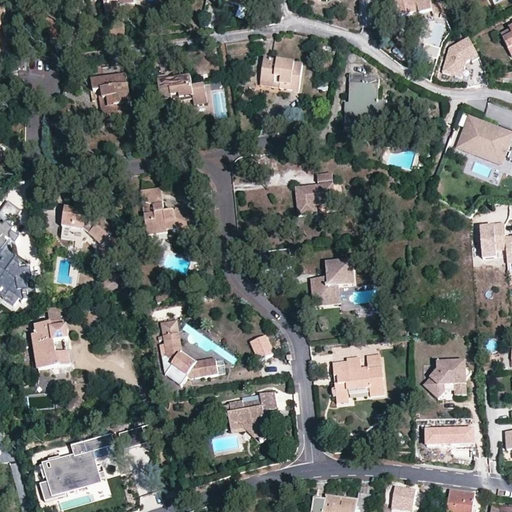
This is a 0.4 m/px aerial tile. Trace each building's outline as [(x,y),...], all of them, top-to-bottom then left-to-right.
[(66,0),(48,0),(48,1),(52,11),(60,8),(60,5),(67,2),(66,0)] [(135,7),(134,0),(103,0),(106,18),(126,15),(126,8),(135,7)] [(224,0),(224,2),(251,12),(254,0),(224,0)] [(431,2),(430,0),(397,0),(401,17),(420,12),(418,5),(431,2)] [(136,13),(135,7),(126,8),(126,15),(136,13)] [(511,27),(509,29),(510,31),(501,35),(511,57),(511,27)] [(478,59),(468,40),(449,50),(442,73),(462,79),(465,66),(478,59)] [(265,59),(261,82),(281,86),(281,90),(299,93),(303,65),(265,59)] [(94,93),(98,92),(103,91),(107,121),(130,117),(129,106),(131,105),(126,75),(92,80),(94,93)] [(208,106),(205,87),(193,88),(191,78),(170,81),(170,76),(158,77),(162,102),(171,101),(173,111),(182,110),(182,104),(181,100),(193,98),(194,102),(195,108),(208,106)] [(350,76),(350,85),(353,86),(352,115),(346,115),(346,124),(364,125),(364,120),(382,120),(382,103),(379,102),(379,77),(350,76)] [(103,121),(107,121),(103,91),(98,92),(103,121)] [(387,103),(382,103),(382,120),(364,120),(364,125),(386,126),(387,103)] [(495,128),(468,118),(457,148),(473,154),(476,147),(504,158),(511,136),(511,134),(502,130),(500,134),(494,132),(495,128)] [(501,165),(504,158),(476,147),(473,154),(501,165)] [(314,190),(313,187),(294,190),(297,217),(316,215),(315,206),(334,204),(331,175),(316,176),(317,184),(319,184),(319,187),(317,187),(317,189),(314,190)] [(165,211),(161,190),(142,193),(149,237),(168,234),(168,232),(176,231),(192,236),(199,219),(175,209),(165,211)] [(88,213),(89,205),(77,203),(75,210),(66,209),(63,228),(85,232),(103,247),(117,232),(104,221),(103,221),(88,213)] [(12,240),(14,237),(11,234),(15,228),(11,226),(20,213),(11,206),(1,219),(6,224),(4,226),(0,222),(0,247),(4,250),(1,254),(5,257),(0,262),(0,295),(16,308),(23,298),(39,295),(37,285),(35,285),(32,266),(22,268),(21,263),(23,260),(15,254),(12,240)] [(495,229),(484,229),(484,266),(500,266),(499,252),(508,251),(508,266),(511,266),(511,239),(506,240),(506,226),(495,227),(495,229)] [(261,270),(289,271),(289,254),(262,253),(261,270)] [(354,286),(351,262),(328,265),(329,280),(312,281),(315,307),(340,304),(338,287),(354,286)] [(170,303),(169,297),(157,299),(158,306),(170,303)] [(51,325),(63,324),(61,310),(49,311),(51,325)] [(218,376),(216,359),(196,362),(183,354),(177,323),(161,326),(168,360),(169,360),(168,364),(192,381),(218,376)] [(64,330),(63,324),(51,325),(37,326),(38,336),(34,336),(37,368),(69,365),(68,353),(56,354),(55,344),(67,343),(66,330),(64,330)] [(382,368),(380,356),(367,358),(368,370),(382,368)] [(385,396),(382,368),(368,370),(361,371),(360,360),(348,361),(348,364),(334,365),(335,378),(339,377),(339,386),(336,386),(337,390),(332,391),(332,395),(333,398),(337,398),(337,401),(349,399),(348,392),(370,390),(372,397),(385,396)] [(465,364),(437,366),(438,373),(425,389),(435,397),(442,388),(456,387),(456,393),(456,397),(468,397),(467,386),(466,381),(472,374),(465,370),(465,364)] [(456,387),(442,388),(435,397),(440,401),(446,394),(456,393),(456,387)] [(278,410),(275,394),(261,396),(262,401),(244,404),(242,402),(229,404),(230,406),(224,408),(225,417),(229,416),(232,434),(247,432),(261,445),(264,445),(269,432),(267,420),(271,420),(269,412),(278,410)] [(85,402),(76,396),(66,409),(75,416),(85,402)] [(479,438),(432,439),(432,457),(480,456),(479,438)] [(100,445),(74,445),(74,452),(66,452),(66,450),(49,451),(49,467),(42,467),(42,477),(49,477),(65,477),(65,460),(74,460),(74,466),(94,466),(94,457),(99,457),(100,445)] [(99,472),(99,457),(94,457),(94,466),(74,466),(74,472),(99,472)] [(414,504),(416,490),(394,488),(393,501),(414,504)] [(472,511),(474,495),(450,492),(447,511),(472,511)] [(370,509),(371,497),(358,495),(357,501),(357,507),(370,509)] [(369,511),(370,509),(357,507),(357,501),(326,496),(325,500),(314,499),(311,511),(369,511)]
